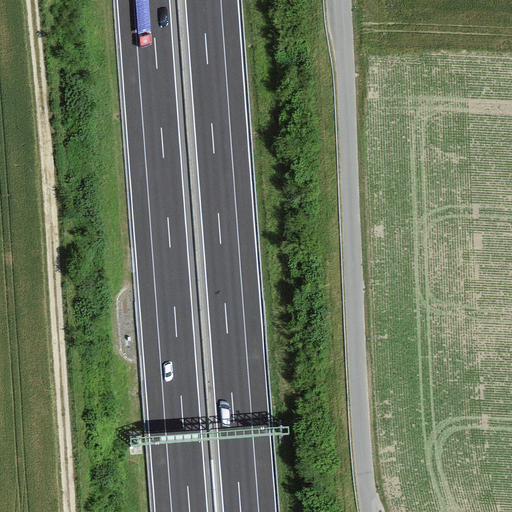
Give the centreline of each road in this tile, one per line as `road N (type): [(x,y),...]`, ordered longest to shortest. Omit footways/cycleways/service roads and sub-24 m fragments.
road 1 (motorway): [(241,511),(203,0)]
road 2 (motorway): [(152,0),(190,511)]
road 3 (track): [(32,0),(70,511)]
road 4 (residential): [(341,0),(371,511)]
